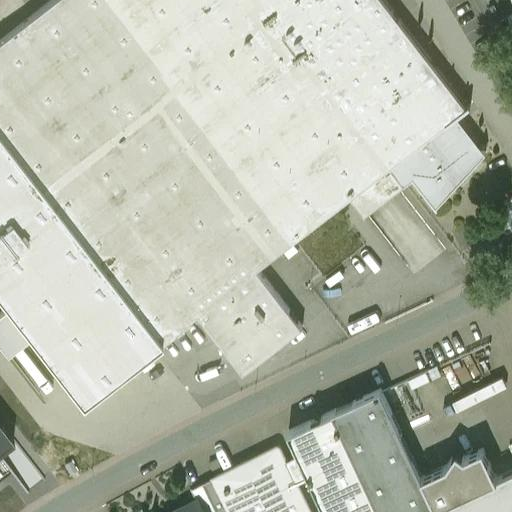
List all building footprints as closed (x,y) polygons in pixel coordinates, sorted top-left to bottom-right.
[(52,0),(0,40),(0,135),(161,344),(199,314),(257,269),(351,197),(365,216),(413,179),(436,210),(438,208),(437,207),(486,154),(457,116),(471,106),(469,104),(466,107),(384,0),(52,0)] [(161,344),(0,135),(0,297),(82,404),(161,344)] [(257,269),(199,314),(244,373),(303,328),(257,269)] [(438,367),(384,392),(393,413),(448,388),(438,367)] [(382,388),(335,410),(381,511),(439,511),(437,507),(423,476),(394,414),(393,413),(384,392),(384,391),(382,388)] [(381,511),(335,410),(289,432),(326,511),(381,511)] [(0,419),(0,446),(13,436),(0,419)] [(311,511),(279,446),(214,478),(229,508),(230,511),(311,511)] [(483,447),(465,456),(457,451),(448,464),(423,476),(437,507),(498,479),(497,477),(483,447)] [(498,479),(437,507),(439,511),(511,511),(511,470),(497,477),(498,479)] [(214,478),(203,483),(217,511),(221,511),(229,508),(214,478)] [(217,511),(203,483),(192,489),(198,500),(200,499),(206,511),(217,511)] [(198,500),(173,511),(206,511),(200,499),(198,500)]
